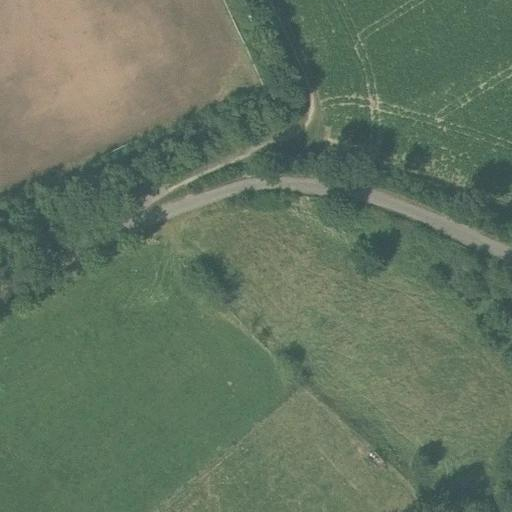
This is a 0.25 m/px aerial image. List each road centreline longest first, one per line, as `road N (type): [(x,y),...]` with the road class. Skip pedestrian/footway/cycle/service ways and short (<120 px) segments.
road 1 (track): [(0,298),(119,230),(257,190),(324,189),(385,203),(511,261)]
road 2 (track): [(270,0),(316,108),(308,127),(153,200),(119,230)]
